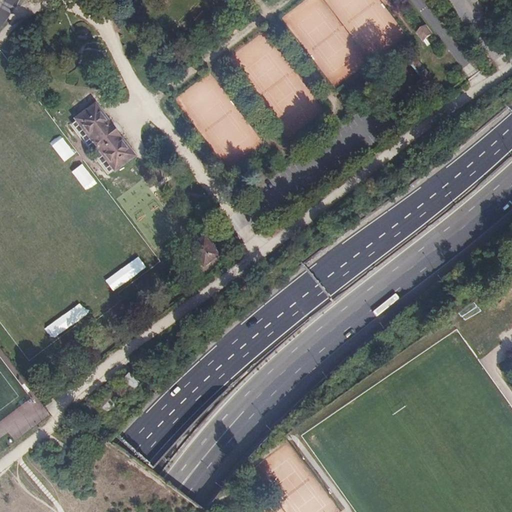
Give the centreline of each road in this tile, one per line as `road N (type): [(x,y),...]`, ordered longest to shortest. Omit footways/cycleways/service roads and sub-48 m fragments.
road 1 (motorway): [(511,132),(238,348),(81,511)]
road 2 (motorway): [(249,407),(511,181)]
road 3 (motorway): [(153,511),(199,450),(249,407)]
road 4 (motorway): [(176,511),(249,407)]
